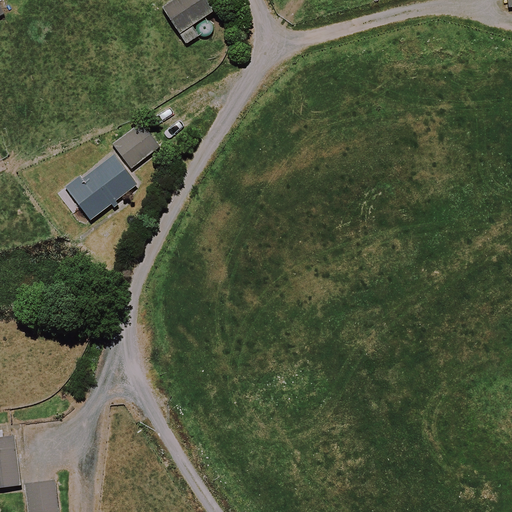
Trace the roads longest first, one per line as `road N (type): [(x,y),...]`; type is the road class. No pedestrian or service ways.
road 1 (unknown): [(242,0),(263,47),(133,278),(90,439),(84,511)]
road 2 (unknown): [(122,328),(127,374),(162,454),(201,511)]
